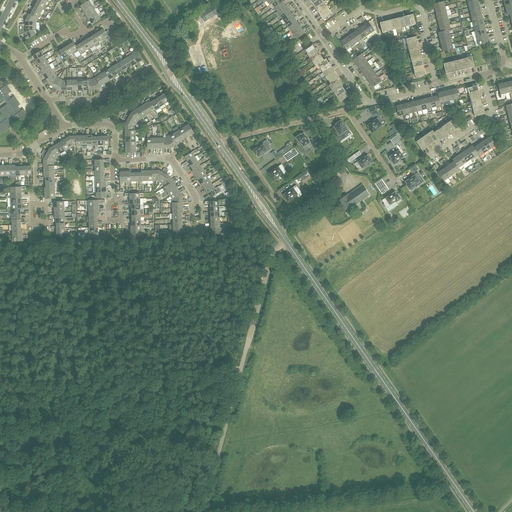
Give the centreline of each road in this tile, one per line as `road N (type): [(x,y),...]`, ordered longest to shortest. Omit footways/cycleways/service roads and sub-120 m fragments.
road 1 (secondary): [(473,511),(280,232)]
road 2 (unclassified): [(202,511),(247,339)]
road 3 (secondary): [(219,144),(116,0)]
road 4 (residential): [(436,86),(419,8),(360,9)]
